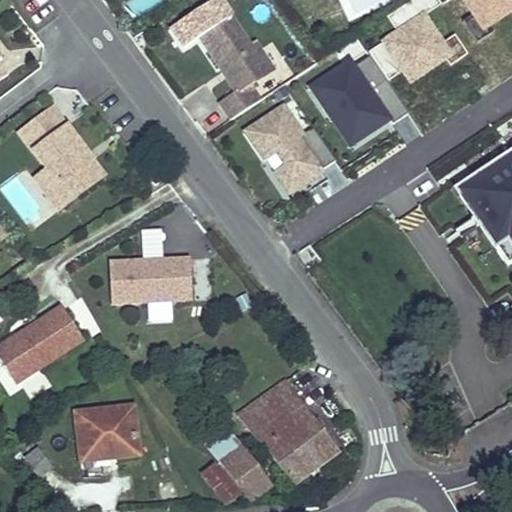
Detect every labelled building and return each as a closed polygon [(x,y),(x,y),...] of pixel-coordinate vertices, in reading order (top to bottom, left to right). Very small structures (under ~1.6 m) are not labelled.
[(308,87),(346,153),(408,117),(388,83),(401,76),(409,91),(468,57),(455,36),(443,43),(426,16),(440,8),(435,0),(420,0),(388,18),(398,35),(308,87)] [(511,0),(456,0),(482,38),(511,18),(511,0)] [(231,19),(199,40),(220,71),(224,69),(230,78),(226,80),(237,96),(221,106),(232,123),(262,103),(252,88),(275,72),(256,45),(251,49),(231,19)] [(224,69),(220,71),(226,80),(230,78),(224,69)] [(239,132),(285,201),(337,167),(291,98),(239,132)] [(103,176),(53,109),(19,134),(47,170),(70,201),(103,176)] [(511,155),(456,193),(506,267),(511,263),(511,155)] [(144,169),(154,185),(163,179),(152,163),(144,169)] [(70,201),(47,170),(35,180),(58,211),(70,201)] [(108,262),(109,309),(151,308),(151,322),(171,321),(170,306),(192,305),(190,259),(162,259),(161,231),(140,232),(141,261),(108,262)] [(0,366),(22,403),(51,385),(43,371),(85,346),(61,306),(0,343),(0,366)] [(408,327),(397,335),(402,343),(414,336),(408,327)] [(284,383),(237,417),(261,448),(263,447),(292,487),(339,453),(284,383)] [(116,462),(138,459),(131,405),(74,412),(79,462),(115,458),(116,462)] [(219,421),(194,439),(214,466),(217,464),(219,468),(241,451),(219,421)] [(51,469),(37,449),(24,459),(38,479),(51,469)] [(241,451),(219,468),(241,496),(247,505),(270,488),(241,451)] [(115,458),(79,462),(80,466),(116,462),(115,458)] [(214,466),(200,476),(225,508),(241,496),(219,468),(217,464),(214,466)]
